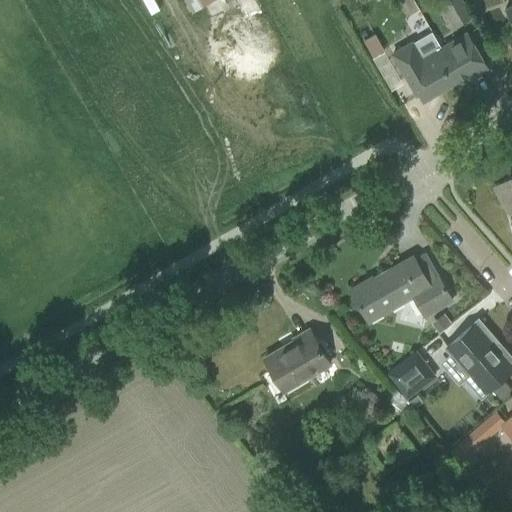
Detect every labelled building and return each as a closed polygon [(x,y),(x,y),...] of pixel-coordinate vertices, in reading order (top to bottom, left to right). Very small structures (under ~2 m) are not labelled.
[(434,0),(452,29),(470,18),(459,0),(434,0)] [(411,42),(392,54),(417,96),(420,94),(423,99),(438,91),(471,71),(473,75),(487,67),(476,50),(466,33),(421,59),(411,42)] [(511,175),(493,186),(505,205),(509,203),(511,207),(511,175)] [(350,290),(360,307),(368,321),(412,295),(424,316),(451,300),(437,275),(427,280),(413,256),(367,282),(365,281),(350,290)] [(462,361),(471,372),(465,377),(481,396),(491,387),(501,378),(511,368),(511,359),(503,349),(499,353),(493,347),(495,346),(475,323),(446,347),(460,363),(462,361)] [(294,340),(264,358),(274,375),(283,391),(329,364),(319,346),(309,329),(293,338),(294,340)] [(385,372),(405,400),(436,377),(415,349),(385,372)] [(511,390),(501,378),(491,387),(503,400),(511,392),(511,390)] [(408,400),(412,405),(419,399),(415,395),(408,400)] [(511,417),(502,426),(511,437),(511,417)] [(449,452),(457,461),(491,432),(483,423),(449,452)]
